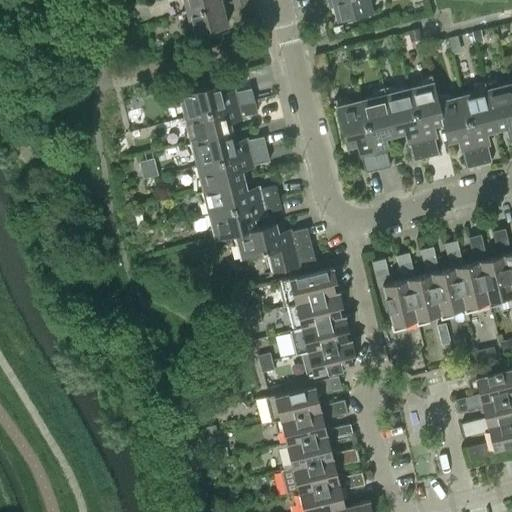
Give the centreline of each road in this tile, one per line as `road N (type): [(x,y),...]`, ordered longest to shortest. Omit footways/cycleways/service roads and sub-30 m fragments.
road 1 (residential): [(402,507),(369,426),(374,342),(340,217)]
road 2 (residential): [(340,217),(278,0)]
road 3 (residential): [(511,183),(372,219),(340,217)]
